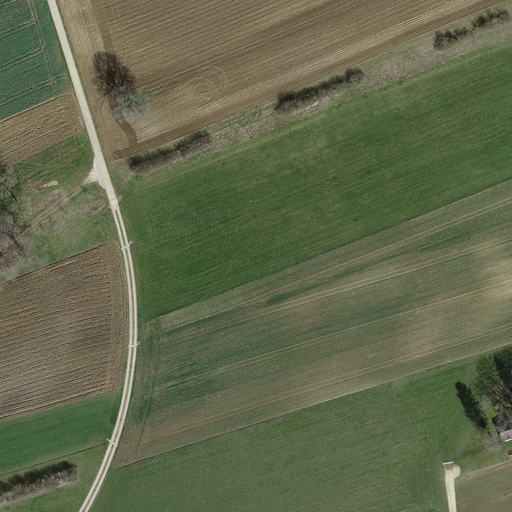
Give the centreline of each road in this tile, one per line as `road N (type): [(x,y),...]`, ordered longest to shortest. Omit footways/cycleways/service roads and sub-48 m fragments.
road 1 (track): [(83,511),(115,448),(132,350),(126,249),(102,170)]
road 2 (track): [(50,0),(102,170)]
road 3 (track): [(102,170),(0,247)]
